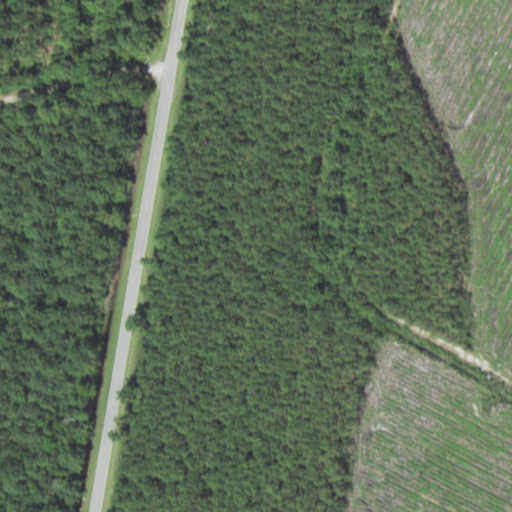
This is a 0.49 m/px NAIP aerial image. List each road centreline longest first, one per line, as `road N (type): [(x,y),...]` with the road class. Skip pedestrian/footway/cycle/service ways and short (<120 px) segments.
road 1 (tertiary): [(95,511),(181,0)]
road 2 (residential): [(0,98),(170,70)]
